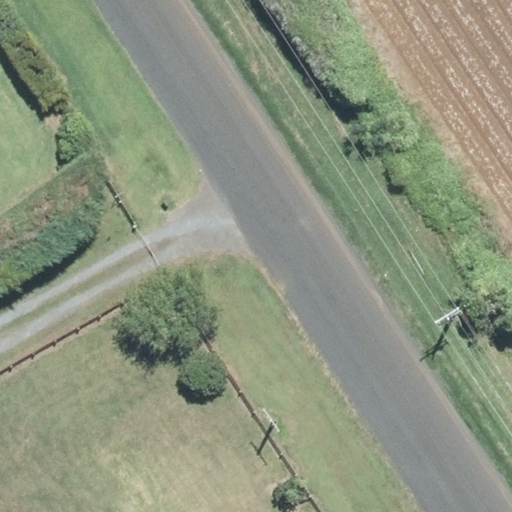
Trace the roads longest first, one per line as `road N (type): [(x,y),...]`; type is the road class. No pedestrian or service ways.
road 1 (unclassified): [(112,0),(449,511)]
road 2 (unknown): [(204,139),(0,284)]
